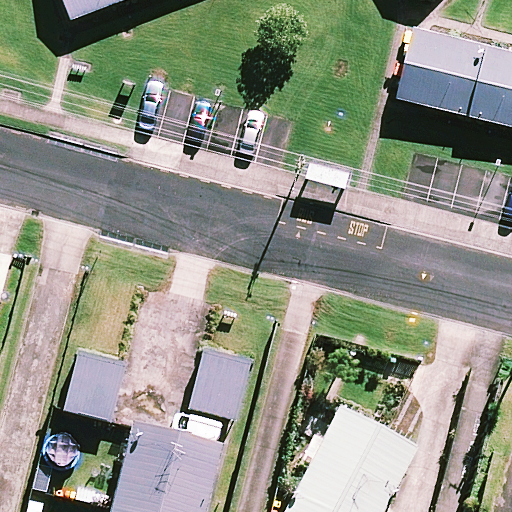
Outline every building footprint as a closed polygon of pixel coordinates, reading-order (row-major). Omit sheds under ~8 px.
[(73,0),(83,24),(146,0),(73,0)] [(408,105),(481,122),(498,52),(426,34),(408,105)] [(481,122),(511,129),(511,55),(498,52),(481,122)] [(132,422),(190,436),(196,413),(228,421),(243,363),(202,352),(214,308),(144,290),(124,366),(145,372),(132,422)] [(124,362),(77,351),(61,413),(109,424),(124,362)] [(380,511),(412,449),(384,434),(337,410),(285,511),(380,511)] [(108,511),(204,511),(222,445),(190,436),(132,422),(108,511)]
